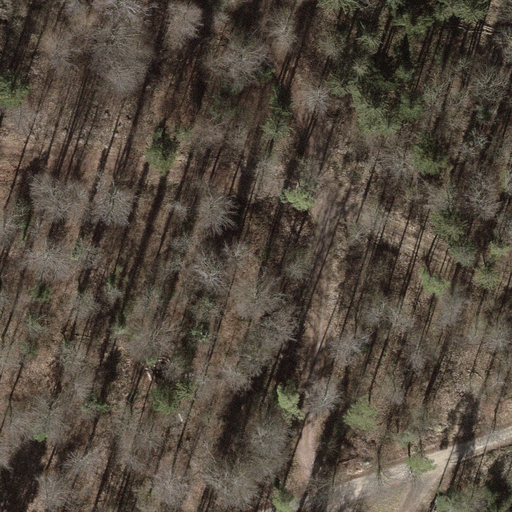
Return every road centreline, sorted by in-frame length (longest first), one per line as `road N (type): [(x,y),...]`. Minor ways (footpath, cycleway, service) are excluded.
road 1 (track): [(0,144),(332,197),(511,287)]
road 2 (track): [(264,0),(332,197),(315,337),(313,494),(323,511)]
road 3 (track): [(268,511),(511,431)]
